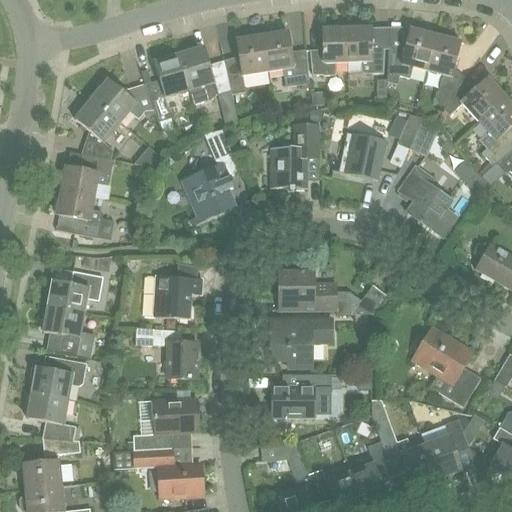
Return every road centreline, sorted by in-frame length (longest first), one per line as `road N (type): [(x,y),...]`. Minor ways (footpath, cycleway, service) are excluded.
road 1 (residential): [(239,511),(225,376),(231,284),(246,243),(276,229),(360,231),(511,326)]
road 2 (residential): [(0,233),(28,45)]
road 3 (residential): [(28,45),(211,0)]
